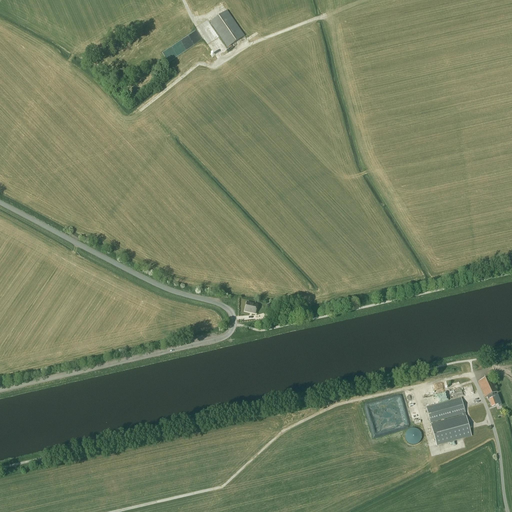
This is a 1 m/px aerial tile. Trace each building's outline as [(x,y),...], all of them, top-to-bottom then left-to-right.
[(227,10),(210,22),(227,48),(245,36),(227,10)] [(247,303),(245,311),(255,313),(257,305),(247,303)] [(494,395),(494,393),(497,392),(496,388),(491,376),(492,376),(490,373),(485,375),(486,379),(478,382),(485,397),(487,397),(488,400),(489,400),(491,407),(498,404),(498,406),(501,405),(497,394),(494,395)] [(453,387),(460,385),(459,381),(448,384),(451,394),(455,393),(453,387)] [(463,416),(431,424),(436,445),(471,436),(461,398),(426,407),(430,423),(463,414),(463,416)] [(405,434),(405,437),(405,439),(407,441),(408,443),(411,444),(413,445),(416,444),(418,443),(420,441),(421,439),(421,437),(421,434),(420,432),(418,430),(416,429),(413,428),(411,429),(408,430),(407,432),(405,434)]
